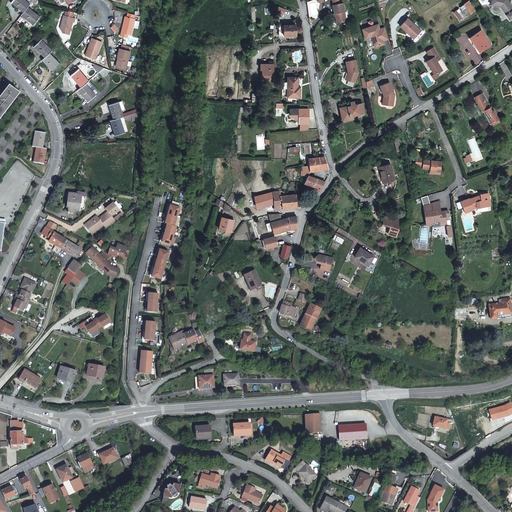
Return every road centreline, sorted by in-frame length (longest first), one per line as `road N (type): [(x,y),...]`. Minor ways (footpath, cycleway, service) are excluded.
road 1 (unclassified): [(392,395),(273,326),(305,214),(335,170)]
road 2 (residential): [(0,57),(38,97),(57,136),(56,160),(0,281)]
road 3 (secondary): [(147,411),(381,395)]
road 4 (unclassified): [(335,170),(511,48)]
road 5 (residential): [(155,198),(133,331),(139,408)]
road 6 (residential): [(335,170),(299,0)]
road 7 (residential): [(305,511),(257,470),(179,448)]
road 8 (residential): [(147,411),(156,383),(218,356),(209,335)]
road 9 (secondary): [(392,395),(511,381)]
